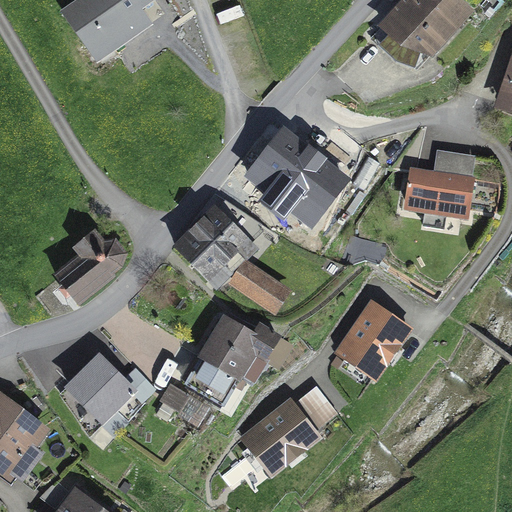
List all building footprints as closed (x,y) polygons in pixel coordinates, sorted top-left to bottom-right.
[(80,0),(60,15),(97,66),(153,26),(142,13),(159,1),(158,0),(80,0)] [(404,0),(379,28),(401,50),(433,62),(476,15),(458,0),(404,0)] [(511,58),(494,111),(511,117),(511,58)] [(234,180),(273,216),(290,198),(300,207),(325,180),(314,171),(316,169),(282,132),(234,180)] [(411,169),(403,213),(468,222),(475,180),(472,179),(476,158),(437,152),(434,173),(411,169)] [(172,249),(217,293),(245,263),(247,264),(249,263),(261,251),(215,207),(172,249)] [(105,241),(95,231),(72,251),(77,258),(53,277),(79,309),(117,279),(114,277),(123,270),(128,256),(116,240),(105,241)] [(275,318),(292,292),(249,263),(247,264),(245,263),(228,286),(275,318)] [(333,357),(377,387),(415,331),(371,302),(333,357)] [(184,388),(225,411),(238,386),(240,387),(243,383),(254,390),(269,366),(278,374),(295,349),(260,324),(257,330),(230,315),(227,319),(223,317),(197,361),(199,362),(184,388)] [(90,440),(135,398),(143,406),(157,391),(136,370),(124,381),(100,355),(59,395),(90,440)] [(190,398),(170,386),(159,403),(181,415),(190,398)] [(239,440),(272,483),(323,441),(317,433),(339,415),(317,388),(295,405),(291,399),(239,440)] [(38,451),(52,432),(0,393),(0,480),(12,489),(16,483),(23,487),(44,456),(38,451)] [(105,511),(76,489),(58,511),(105,511)]
